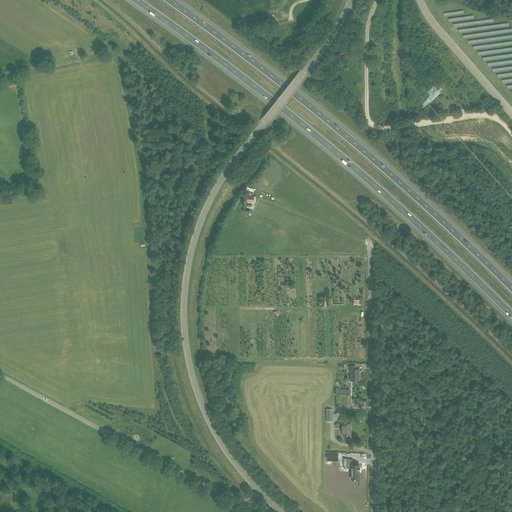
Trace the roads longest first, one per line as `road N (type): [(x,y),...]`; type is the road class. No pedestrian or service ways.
road 1 (unclassified): [(259,490),(219,439),(196,391),(184,331),(186,277),(220,181),(331,37),(350,0)]
road 2 (motorway): [(135,0),(309,130),(511,316)]
road 3 (motorway): [(511,288),(356,144),(168,0)]
road 4 (track): [(0,77),(117,57),(145,232)]
road 5 (unclassified): [(259,490),(236,502),(0,375)]
road 6 (unclassified): [(374,511),(369,243)]
road 7 (unclassified): [(387,128),(372,125),(366,112),(367,27),(376,0)]
road 8 (track): [(406,125),(394,68),(394,0)]
